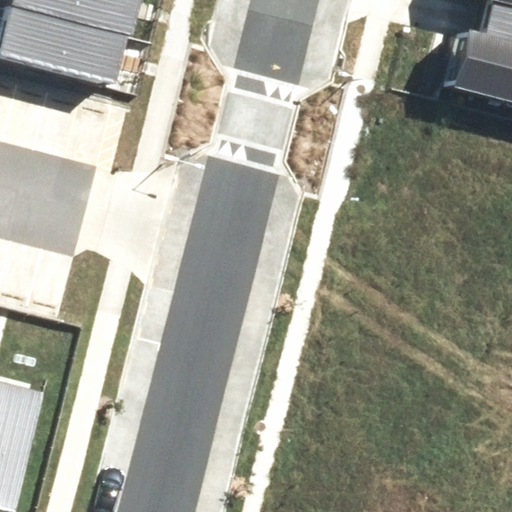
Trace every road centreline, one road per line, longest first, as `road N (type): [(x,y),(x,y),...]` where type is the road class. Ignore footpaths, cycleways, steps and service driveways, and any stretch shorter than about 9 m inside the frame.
road 1 (residential): [(222,247),(156,511)]
road 2 (residential): [(285,0),(222,247)]
road 3 (residential): [(222,247),(0,190)]
